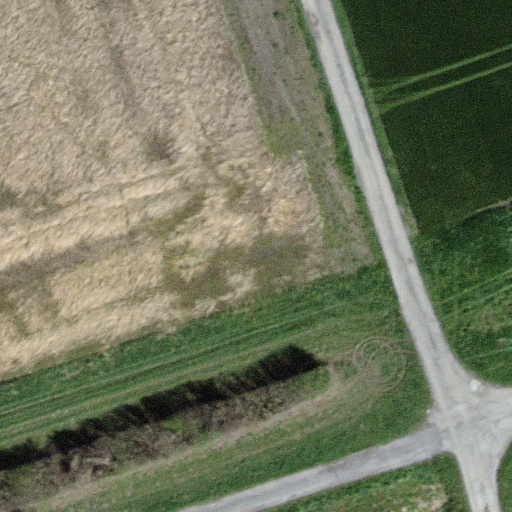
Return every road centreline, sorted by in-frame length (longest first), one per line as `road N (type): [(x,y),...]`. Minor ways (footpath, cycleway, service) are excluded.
road 1 (track): [(325,0),(496,511)]
road 2 (track): [(511,415),(218,511)]
